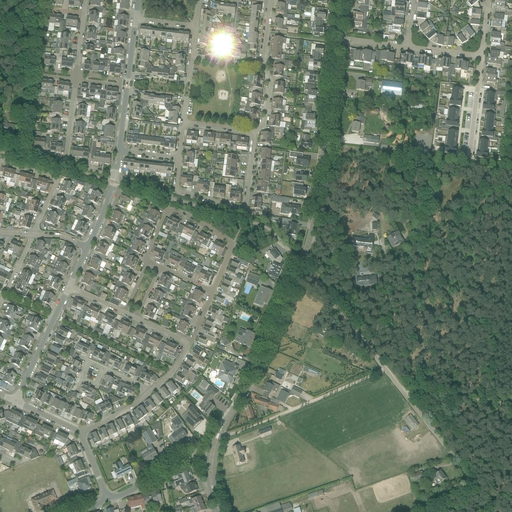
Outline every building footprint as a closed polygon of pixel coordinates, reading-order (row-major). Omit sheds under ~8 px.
[(79,3),(82,4),(82,0),(74,0),(73,8),(79,8),(79,3)] [(369,10),(369,0),(358,0),(358,3),(361,4),(360,9),(369,10)] [(399,2),(399,0),(393,0),(393,1),(396,2),(395,8),(405,9),(405,8),(404,8),(404,2),(399,2)] [(430,6),(427,5),(426,4),(426,2),(421,0),(420,0),(420,2),(419,4),(418,4),(418,5),(417,11),(426,12),(427,10),(430,10),(430,6)] [(99,8),(100,2),(91,1),(90,7),(95,7),(95,10),(102,11),(103,8),(99,8)] [(505,7),(505,4),(495,2),(495,3),(496,3),(495,9),(500,9),(500,12),(509,13),(511,13),(511,10),(508,10),(508,9),(508,8),(507,8),(507,7),(506,7),(505,7)] [(218,13),(220,4),(219,4),(219,3),(214,3),(213,9),(212,11),(213,13),(218,13)] [(223,17),(225,5),(220,4),(218,13),(218,14),(216,16),(223,17)] [(123,14),(123,11),(128,11),(129,6),(120,5),(119,10),(116,10),(115,13),(123,14)] [(471,18),(480,19),(481,11),(480,11),(480,9),(480,6),(474,8),(474,10),(472,10),(471,18)] [(326,21),(326,14),(323,13),(323,9),(315,8),(314,17),(315,17),(314,22),(322,23),(322,20),(326,21)] [(404,15),(405,9),(395,8),(392,8),(391,17),(399,18),(399,15),(404,15)] [(368,13),(369,10),(360,9),(360,14),(357,14),(356,18),(354,18),(354,20),(367,22),(368,17),(366,17),(367,13),(368,13)] [(98,19),(99,14),(102,14),(102,11),(95,10),(94,13),(89,12),(89,18),(98,19)] [(417,11),(416,19),(417,19),(417,21),(418,24),(425,22),(426,18),(426,12),(417,11)] [(504,16),(506,16),(509,16),(509,13),(500,12),(500,15),(495,15),(494,20),(493,20),(493,21),(503,22),(504,16)] [(127,23),(128,17),(123,16),(123,14),(115,13),(115,16),(116,16),(115,21),(118,21),(127,23)] [(54,25),(55,15),(50,15),(49,20),(46,20),(45,27),(48,27),(49,24),(54,25)] [(61,16),(55,15),(54,25),(59,25),(59,29),(62,29),(62,31),(63,22),(60,21),(61,16)] [(388,16),(388,20),(394,20),(393,26),(403,28),(403,21),(398,21),(399,18),(393,17),(391,17),(388,16)] [(71,29),(72,18),(66,17),(66,22),(63,22),(62,31),(65,31),(65,28),(71,29)] [(77,23),(77,18),(72,18),(71,29),(76,29),(76,31),(79,31),(80,24),(77,23)] [(98,19),(89,18),(88,23),(93,24),(93,27),(100,28),(101,25),(100,25),(101,19),(98,19)] [(479,27),(480,19),(471,18),(470,26),(472,26),(472,28),(477,31),(478,28),(478,27),(479,27)] [(366,30),(367,22),(354,20),(354,22),(356,23),(355,27),(358,27),(358,33),(368,34),(369,30),(366,30)] [(126,28),(127,23),(118,21),(117,27),(116,27),(114,26),(113,29),(121,30),(121,27),(124,28),(126,28)] [(501,28),(502,22),(503,22),(493,21),(492,27),(497,28),(497,31),(506,32),(506,29),(501,28)] [(321,27),(322,23),(314,22),(313,28),(316,29),(315,33),(313,33),(312,36),(319,37),(319,33),(324,34),(325,27),(321,27)] [(424,35),(431,29),(426,22),(425,22),(418,24),(419,26),(420,28),(419,29),(424,35)] [(285,31),(286,26),(275,25),(274,30),(280,30),(280,33),(287,34),(287,31),(285,31)] [(389,40),(395,41),(396,33),(401,34),(401,28),(403,28),(393,27),(389,26),(388,32),(389,32),(389,40)] [(96,36),(97,30),(100,31),(100,28),(93,27),(92,30),(87,29),(87,35),(96,36)] [(475,33),(477,31),(472,28),(470,27),(463,33),(468,40),(475,35),(474,34),(475,33)] [(121,33),(121,30),(113,29),(113,32),(115,33),(116,33),(116,38),(125,39),(125,34),(123,34),(121,33)] [(434,33),(431,29),(424,35),(429,41),(430,40),(431,42),(433,43),(436,38),(435,36),(436,35),(434,33)] [(503,41),(504,34),(506,35),(506,32),(497,31),(496,33),(491,33),(491,39),(501,40),(503,41)] [(468,40),(463,33),(457,38),(458,39),(456,40),(457,46),(460,45),(462,44),(462,45),(468,40)] [(95,41),(96,36),(87,35),(86,40),(91,41),(91,44),(98,45),(98,44),(99,42),(95,41)] [(433,43),(436,44),(437,45),(437,46),(439,46),(445,47),(446,37),(443,37),(439,37),(438,37),(438,38),(436,38),(433,43)] [(457,46),(456,40),(454,40),(454,38),(450,38),(446,37),(445,47),(453,47),(453,46),(455,47),(457,46)] [(201,38),(200,39),(199,44),(206,45),(207,46),(209,45),(210,40),(210,39),(201,38)] [(491,39),(490,40),(492,40),(491,46),(496,46),(496,49),(505,50),(505,47),(504,47),(504,46),(504,45),(503,44),(502,44),(501,43),(501,40),(491,39)] [(100,45),(98,44),(98,45),(91,44),(90,46),(85,46),(85,52),(94,53),(94,50),(100,50),(100,48),(100,45)] [(240,58),(241,49),(242,49),(242,48),(244,46),(236,45),(235,57),(240,58)] [(312,51),(312,56),(312,57),(319,58),(320,54),(323,55),(324,48),(316,47),(315,51),(312,51)] [(246,53),(248,51),(247,50),(241,49),(240,58),(241,58),(241,59),(246,59),(246,53)] [(503,60),(503,54),(503,53),(504,53),(505,50),(496,49),(495,52),(490,51),(490,57),(488,57),(488,58),(497,59),(501,59),(503,60)] [(66,69),(67,59),(61,59),(62,51),(59,50),(59,55),(58,62),(61,63),(60,68),(66,69)] [(360,69),(362,51),(352,50),(351,51),(350,51),(348,68),(360,69)] [(375,61),(375,56),(376,53),(362,51),(360,69),(362,70),(363,63),(370,64),(371,61),(375,61)] [(387,64),(388,53),(382,52),(381,57),(375,56),(375,61),(374,65),(387,66),(387,64)] [(49,67),(50,57),(45,57),(45,53),(41,53),(41,55),(40,60),(44,61),(43,66),(49,67)] [(396,66),(397,60),(394,60),(394,54),(389,54),(389,53),(388,53),(387,64),(387,66),(393,67),(396,67),(396,66)] [(55,62),(58,62),(59,55),(54,54),(53,58),(50,57),(49,67),(54,67),(55,62)] [(271,54),(270,56),(272,56),(271,59),(276,60),(275,63),(279,63),(288,64),(288,61),(280,60),(281,55),(271,54)] [(97,73),(98,63),(96,63),(96,59),(94,59),(94,56),(91,55),(90,62),(89,66),(92,67),(92,72),(97,73)] [(406,64),(407,55),(406,55),(406,56),(400,55),(399,60),(397,60),(396,66),(399,67),(399,64),(406,65),(406,64)] [(407,55),(406,64),(408,64),(412,65),(411,67),(414,67),(415,61),(412,61),(413,55),(407,55)] [(322,68),(322,61),(319,61),(319,58),(312,57),(310,56),(309,63),(314,63),(313,67),(322,68)] [(424,66),(425,57),(419,56),(418,61),(415,61),(414,67),(415,67),(414,68),(418,69),(418,65),(424,66)] [(75,64),(76,57),(73,57),(72,60),(67,59),(66,69),(71,69),(72,64),(75,64)] [(426,57),(425,57),(424,66),(423,71),(430,72),(430,70),(433,71),(434,64),(431,64),(431,59),(426,58),(426,57)] [(82,58),(81,65),(84,65),(83,71),(89,72),(89,66),(90,62),(86,62),(87,59),(85,58),(82,58)] [(488,58),(488,64),(493,65),(492,68),(499,68),(500,68),(501,59),(497,59),(488,58)] [(442,69),(444,59),(443,59),(443,60),(437,60),(436,65),(434,64),(433,71),(436,71),(436,69),(442,69)] [(450,60),(444,59),(442,69),(443,69),(443,68),(449,69),(448,75),(451,75),(451,72),(452,65),(449,65),(450,60)] [(106,68),(107,61),(104,61),(99,61),(98,63),(97,73),(103,73),(103,68),(106,68)] [(114,75),(115,65),(110,65),(110,61),(107,61),(106,68),(109,68),(108,74),(114,75)] [(461,70),(462,61),(456,61),(455,66),(452,65),(451,72),(451,75),(454,76),(455,70),(461,70)] [(463,61),(462,61),(461,70),(460,77),(466,77),(467,75),(473,75),(473,69),(468,68),(468,63),(463,63),(463,61)] [(123,71),(124,63),(120,63),(119,64),(118,66),(115,65),(114,75),(119,75),(120,71),(123,71)] [(274,65),(273,71),(283,72),(283,69),(284,67),(286,67),(287,67),(288,64),(279,63),(279,66),(274,65)] [(498,71),(499,68),(492,68),(492,70),(487,70),(486,76),(496,77),(495,77),(496,71),(498,71)] [(319,75),(314,75),(312,74),(313,72),(314,72),(314,71),(306,70),(306,77),(309,77),(309,80),(308,80),(308,84),(315,85),(315,81),(318,82),(319,75)] [(282,77),(283,72),(273,71),(273,76),(281,77),(281,80),(287,81),(287,78),(282,77)] [(263,84),(264,78),(259,78),(259,75),(248,73),(248,77),(250,77),(250,82),(254,83),(263,84)] [(496,80),(496,77),(486,76),(486,77),(487,77),(487,83),(492,83),(491,89),(497,90),(498,81),(496,80)] [(371,88),(372,80),(369,80),(364,79),(364,82),(358,82),(357,90),(368,92),(368,88),(371,88)] [(46,90),(47,81),(42,80),(41,85),(37,85),(36,92),(40,93),(40,89),(46,90)] [(286,84),(287,81),(281,80),(280,83),(275,82),(274,88),(284,89),(285,84),(286,84)] [(54,95),(55,87),(52,87),(53,82),(47,81),(46,90),(45,94),(54,95)] [(401,96),(403,84),(383,81),(381,93),(401,96)] [(63,92),(64,83),(58,82),(58,88),(55,87),(54,95),(57,95),(57,92),(63,92)] [(70,101),(72,90),(69,89),(69,84),(64,83),(63,92),(62,95),(68,95),(67,101),(70,101)] [(263,89),(263,84),(254,83),(253,85),(252,85),(251,91),(257,91),(258,89),(263,89)] [(82,95),(86,95),(86,91),(87,86),(81,85),(81,91),(78,90),(77,96),(81,96),(82,96),(82,95)] [(320,92),(315,92),(315,86),(310,85),(306,85),(305,91),(307,91),(310,91),(310,97),(319,99),(320,92)] [(94,96),(95,87),(90,86),(89,91),(86,91),(86,95),(85,99),(88,99),(88,98),(90,98),(94,98),(94,96)] [(412,86),(410,97),(421,98),(422,87),(412,86)] [(450,86),(450,89),(452,90),(452,95),(461,96),(461,90),(456,90),(457,86),(450,86)] [(102,101),(103,93),(100,93),(101,88),(95,87),(94,96),(99,97),(99,100),(102,101)] [(110,102),(112,89),(107,88),(106,93),(103,93),(102,101),(102,105),(105,106),(105,101),(110,102)] [(286,98),(287,90),(284,89),(274,88),(274,93),(279,94),(278,97),(285,98),(286,98)] [(119,101),(120,95),(117,95),(118,90),(112,89),(110,102),(114,101),(119,101)] [(257,94),(257,91),(251,91),(251,94),(252,94),(252,99),(261,100),(262,95),(257,94)] [(486,94),(485,99),(496,101),(497,93),(492,92),(491,94),(486,94)] [(148,105),(150,95),(149,95),(144,94),(143,101),(142,102),(143,104),(148,105)] [(284,101),(285,98),(278,97),(278,100),(273,99),(272,105),(282,106),(283,101),(284,101)] [(306,101),(305,103),(306,103),(305,106),(307,106),(312,107),(312,104),(317,105),(318,99),(319,99),(310,97),(306,97),(306,101)] [(9,112),(11,99),(5,98),(3,111),(9,112)] [(63,105),(62,105),(62,103),(57,103),(58,100),(50,99),(50,102),(49,102),(48,107),(53,108),(62,109),(62,108),(63,105)] [(248,99),(247,107),(255,108),(255,105),(261,106),(261,100),(252,99),(248,99)] [(448,105),(448,109),(454,110),(454,106),(460,107),(461,101),(450,100),(450,105),(448,105)] [(90,107),(91,104),(84,103),(83,106),(78,105),(78,107),(77,107),(77,109),(77,110),(77,111),(86,112),(87,107),(90,107)] [(483,104),(483,110),(489,111),(488,114),(494,115),(495,111),(494,111),(494,106),(483,104)] [(286,106),(282,106),(272,105),(272,110),(277,111),(276,114),(281,114),(285,115),(286,106)] [(116,112),(116,111),(116,110),(110,109),(111,107),(104,106),(103,109),(107,109),(106,115),(115,116),(115,115),(116,114),(116,112)] [(260,111),(255,111),(255,108),(247,107),(246,112),(250,113),(250,116),(259,117),(260,111)] [(62,111),(62,110),(62,109),(53,108),(52,114),(48,113),(48,116),(55,117),(56,114),(61,115),(61,114),(62,113),(62,111)] [(89,121),(89,118),(86,118),(86,112),(77,111),(77,112),(76,113),(76,115),(76,116),(76,117),(82,118),(81,121),(89,121)] [(311,112),(305,112),(304,114),(307,115),(306,121),(316,122),(315,121),(316,116),(311,115),(311,112)] [(280,123),(281,114),(276,114),(276,116),(271,116),(270,121),(280,123)] [(116,118),(115,117),(115,116),(106,115),(105,120),(102,120),(101,123),(109,124),(109,121),(114,122),(115,120),(116,118)] [(61,123),(60,122),(60,121),(55,120),(55,117),(48,116),(48,119),(49,119),(48,122),(51,122),(50,125),(60,127),(60,125),(61,123)] [(259,123),(259,117),(250,116),(249,121),(247,121),(247,124),(253,125),(253,122),(259,123)] [(352,132),(357,132),(359,133),(360,124),(363,125),(364,119),(356,118),(355,124),(353,123),(352,132)] [(15,126),(9,125),(6,125),(7,122),(1,121),(0,127),(0,132),(13,135),(15,126)] [(88,130),(88,124),(89,121),(81,121),(81,123),(76,123),(75,124),(75,127),(75,129),(84,130),(84,129),(88,130)] [(284,128),(282,128),(283,123),(270,121),(269,127),(275,127),(274,130),(280,131),(280,134),(283,134),(284,128)] [(315,129),(316,122),(306,121),(302,121),(301,126),(300,126),(300,131),(303,131),(303,133),(309,133),(310,131),(310,128),(312,128),(315,129)] [(442,126),(441,129),(451,131),(451,127),(457,128),(458,122),(445,121),(445,126),(442,126)] [(114,129),(114,127),(108,127),(109,124),(101,123),(101,126),(105,126),(104,132),(113,133),(113,132),(114,132),(114,129)] [(60,128),(59,128),(60,127),(50,125),(50,131),(46,131),(46,134),(48,134),(53,135),(53,132),(59,132),(59,131),(60,131),(60,128)] [(482,131),(482,137),(488,137),(487,141),(497,142),(497,138),(495,138),(496,133),(482,131)] [(113,135),(113,134),(113,133),(104,132),(103,138),(102,138),(100,137),(99,140),(101,141),(107,141),(107,139),(112,139),(112,138),(113,137),(113,135)] [(198,133),(193,132),(192,142),(197,142),(197,144),(200,144),(201,138),(198,138),(198,133)] [(208,143),(210,133),(204,132),(203,138),(201,138),(200,144),(203,144),(203,142),(208,143)] [(217,145),(217,139),(215,139),(215,134),(210,133),(208,143),(214,143),(213,147),(216,147),(217,145)] [(225,145),(226,135),(221,134),(220,140),(217,139),(217,145),(220,145),(220,144),(225,145)] [(39,149),(40,139),(33,138),(33,135),(30,135),(29,142),(34,142),(33,148),(39,149)] [(232,136),(226,135),(225,145),(230,145),(230,148),(233,148),(234,142),(231,142),(232,136)] [(309,136),(303,136),(303,140),(302,140),(301,148),(311,149),(312,141),(309,141),(309,136)] [(48,144),(48,139),(49,137),(46,137),(45,140),(40,139),(39,149),(44,149),(45,144),(48,144)] [(242,148),(243,138),(237,137),(237,143),(234,142),(233,148),(236,149),(236,147),(242,148)] [(269,144),(270,139),(260,138),(259,144),(265,144),(264,147),(270,148),(271,145),(269,144)] [(52,140),(48,139),(48,144),(47,147),(50,147),(49,152),(55,153),(56,144),(56,142),(52,142),(52,140)] [(91,155),(92,150),(92,143),(93,142),(93,140),(91,139),(90,139),(89,143),(89,150),(83,149),(82,159),(87,159),(88,154),(91,155)] [(61,149),(64,149),(65,142),(62,141),(62,144),(62,145),(56,144),(55,153),(61,154),(61,149)] [(98,164),(99,155),(100,150),(95,149),(95,147),(94,147),(92,147),(92,150),(91,155),(94,155),(93,163),(98,164)] [(197,151),(191,150),(190,153),(185,153),(184,158),(194,159),(195,154),(196,154),(197,151)] [(297,165),(308,166),(309,158),(302,157),(303,154),(290,152),(289,157),(297,159),(297,165)] [(194,162),(194,159),(184,158),(184,164),(189,164),(188,167),(194,168),(195,165),(196,165),(196,163),(195,162),(194,162)] [(7,179),(10,170),(9,170),(5,168),(5,169),(4,168),(3,173),(0,171),(0,180),(3,181),(4,178),(7,179)] [(295,169),(295,174),(297,174),(296,181),(307,182),(307,175),(304,174),(305,170),(295,169)] [(15,172),(14,171),(14,170),(11,170),(10,170),(7,179),(10,179),(9,183),(15,184),(17,177),(14,176),(15,172)] [(24,183),(27,175),(26,175),(22,173),(21,173),(20,177),(17,177),(15,184),(20,186),(21,183),(24,183)] [(192,182),(195,183),(196,176),(196,173),(193,173),(193,174),(191,174),(190,177),(187,177),(186,187),(192,187),(192,182)] [(32,176),(31,176),(31,175),(28,175),(27,175),(24,183),(27,184),(26,188),(32,189),(34,181),(31,181),(32,176)] [(202,193),(203,183),(198,182),(199,177),(196,176),(195,183),(198,183),(197,192),(202,193)] [(41,188),(43,180),(43,179),(39,177),(39,178),(38,178),(37,182),(34,181),(32,189),(35,190),(36,187),(41,188)] [(49,181),(48,181),(48,180),(44,180),(43,180),(41,188),(40,192),(49,194),(52,187),(53,185),(51,185),(50,186),(47,185),(49,181)] [(64,181),(61,186),(72,191),(74,192),(77,184),(79,185),(80,182),(73,180),(70,184),(64,181)] [(211,189),(212,183),(209,182),(209,184),(203,183),(202,193),(208,193),(208,188),(211,189)] [(219,197),(220,188),(214,187),(215,183),(212,183),(211,189),(214,189),(213,197),(219,197)] [(295,189),(294,195),(295,195),(295,197),(299,197),(300,196),(305,197),(305,194),(305,193),(306,189),(303,189),(303,185),(297,184),(297,188),(295,188),(295,189)] [(95,192),(97,189),(98,187),(92,185),(90,190),(92,191),(90,196),(100,200),(102,195),(95,192)] [(225,193),(228,193),(229,185),(226,185),(225,188),(220,188),(219,197),(224,198),(225,193)] [(236,192),(237,188),(231,188),(232,186),(229,185),(228,193),(230,194),(229,201),(235,202),(236,192)] [(61,186),(59,191),(66,194),(64,197),(70,200),(74,192),(72,191),(61,186)] [(432,196),(426,200),(429,204),(435,200),(441,196),(438,192),(432,196)] [(7,203),(10,195),(7,194),(2,193),(1,196),(0,195),(0,201),(6,203),(7,203)] [(132,201),(134,198),(127,195),(126,198),(122,196),(119,201),(129,205),(131,201),(132,201)] [(264,196),(263,196),(258,195),(257,198),(252,198),(252,203),(261,204),(262,199),(263,199),(264,196)] [(69,202),(70,200),(64,197),(63,200),(57,196),(54,201),(64,206),(66,201),(69,202)] [(97,205),(100,200),(90,196),(88,201),(85,199),(84,202),(90,205),(91,202),(97,205)] [(27,201),(26,205),(30,206),(38,209),(38,208),(40,205),(39,204),(40,203),(35,202),(36,199),(28,197),(27,201)] [(64,206),(54,201),(52,206),(58,210),(57,212),(63,215),(64,212),(61,211),(64,206)] [(129,205),(119,201),(117,206),(121,208),(120,211),(125,213),(127,214),(128,211),(127,210),(129,205)] [(88,207),(90,205),(84,202),(82,205),(85,206),(83,211),(93,216),(95,211),(88,207)] [(261,210),(261,204),(252,203),(251,209),(256,209),(256,212),(262,213),(262,210),(261,210)] [(299,215),(300,207),(288,205),(288,204),(282,204),(281,213),(288,215),(289,214),(299,215)] [(38,213),(38,210),(38,209),(30,206),(28,211),(24,210),(24,212),(21,211),(21,213),(23,213),(28,215),(31,216),(32,213),(37,214),(37,213),(38,213)] [(151,206),(149,209),(150,210),(148,214),(158,219),(160,214),(156,212),(157,209),(151,206)] [(90,221),(93,216),(83,211),(81,216),(78,215),(77,217),(82,220),(84,217),(90,221)] [(122,221),(125,213),(120,211),(119,213),(115,211),(112,216),(122,221)] [(62,218),(63,215),(57,212),(56,215),(49,212),(47,217),(56,221),(59,216),(62,218)] [(33,220),(32,220),(32,219),(27,218),(28,215),(23,213),(21,213),(18,221),(20,221),(22,222),(31,224),(33,220)] [(155,224),(158,219),(148,214),(146,219),(145,219),(143,221),(150,224),(151,222),(155,224)] [(122,221),(112,216),(110,221),(114,223),(113,226),(119,229),(121,226),(119,225),(122,221)] [(56,221),(47,217),(45,222),(51,225),(50,228),(56,230),(57,227),(54,226),(56,221)] [(81,223),(82,220),(77,217),(75,220),(78,222),(76,226),(85,231),(88,226),(81,223)] [(170,231),(176,219),(171,217),(169,221),(166,220),(163,226),(166,227),(165,230),(170,232),(170,231)] [(181,221),(176,219),(170,231),(175,233),(176,232),(179,233),(182,227),(179,226),(181,221)] [(286,227),(285,233),(286,234),(288,234),(288,235),(295,236),(297,225),(291,224),(291,221),(283,219),(282,226),(286,227)] [(30,229),(31,225),(31,224),(22,222),(20,221),(18,227),(29,230),(29,229),(30,229)] [(148,227),(150,224),(143,221),(142,224),(140,224),(138,228),(141,230),(150,234),(153,229),(148,227)] [(187,236),(191,226),(186,224),(184,228),(182,227),(179,233),(181,235),(182,233),(187,236)] [(83,236),(85,231),(76,226),(73,231),(71,230),(69,233),(75,236),(76,233),(83,236)] [(118,232),(119,229),(113,226),(112,229),(107,227),(105,232),(114,236),(117,231),(118,232)] [(196,229),(191,226),(187,236),(192,238),(191,239),(194,240),(196,236),(197,234),(194,233),(196,229)] [(150,237),(150,236),(150,235),(150,234),(141,230),(139,235),(134,233),(133,235),(136,237),(142,240),(144,237),(148,239),(148,238),(149,238),(150,238),(150,237)] [(114,236),(105,232),(103,237),(107,239),(106,241),(112,244),(113,241),(112,241),(114,236)] [(202,244),(206,235),(201,232),(199,237),(196,236),(194,240),(193,242),(196,243),(197,242),(202,244)] [(398,243),(403,241),(398,233),(391,237),(391,236),(388,237),(393,247),(399,244),(398,243)] [(211,237),(206,235),(202,244),(206,246),(206,248),(209,249),(211,244),(212,243),(209,241),(211,237)] [(367,253),(371,254),(374,237),(369,236),(368,241),(353,239),(352,247),(353,247),(368,248),(367,253)] [(141,243),(142,240),(136,237),(135,239),(135,240),(136,240),(134,245),(143,250),(146,245),(141,243)] [(49,246),(52,240),(45,239),(43,243),(37,240),(35,245),(44,249),(46,245),(49,246)] [(13,252),(17,243),(12,241),(9,247),(6,246),(4,250),(4,251),(4,252),(7,253),(8,250),(13,252)] [(111,247),(112,244),(106,241),(104,244),(100,242),(98,247),(107,251),(109,247),(111,247)] [(216,253),(221,243),(216,241),(214,245),(211,244),(209,249),(207,252),(207,253),(210,254),(212,251),(216,253)] [(65,242),(63,246),(64,246),(62,251),(64,252),(73,256),(76,252),(69,249),(71,245),(65,242)] [(22,245),(17,243),(13,252),(17,254),(16,257),(19,259),(22,253),(19,252),(22,245)] [(226,246),(221,243),(216,253),(221,255),(220,256),(223,258),(226,251),(224,250),(226,246)] [(44,249),(35,245),(32,250),(39,253),(37,256),(43,258),(44,256),(46,255),(48,252),(47,251),(44,249)] [(141,255),(143,250),(134,245),(132,250),(128,248),(127,251),(135,255),(137,253),(141,255)] [(157,260),(161,250),(156,248),(157,247),(154,245),(151,252),(154,253),(152,257),(157,260)] [(107,251),(98,247),(95,252),(100,254),(98,257),(105,260),(106,257),(105,256),(107,251)] [(268,275),(277,279),(283,265),(280,264),(282,259),(280,256),(275,249),(270,253),(275,260),(274,262),(272,266),(271,266),(269,270),(270,271),(268,275)] [(164,258),(166,259),(169,253),(166,251),(166,253),(161,250),(157,260),(162,262),(164,258)] [(138,260),(134,258),(135,255),(127,251),(125,254),(129,256),(126,261),(136,265),(138,260)] [(71,261),(73,256),(64,252),(62,257),(59,255),(58,258),(63,261),(65,258),(71,261)] [(172,267),(177,258),(172,255),(172,254),(169,253),(166,259),(169,260),(167,265),(172,267)] [(182,266),(185,260),(182,259),(183,257),(178,254),(177,258),(172,267),(177,269),(179,265),(182,266)] [(30,255),(28,260),(37,264),(37,265),(40,266),(43,258),(37,256),(36,258),(30,255)] [(107,261),(105,260),(98,257),(97,259),(93,257),(91,262),(100,267),(102,262),(106,264),(107,261)] [(62,264),(63,261),(58,258),(54,266),(57,267),(66,271),(69,267),(62,264)] [(247,267),(249,263),(242,260),(237,258),(236,261),(234,260),(231,266),(240,270),(242,265),(247,267)] [(187,274),(192,265),(193,262),(193,261),(189,259),(188,261),(185,260),(182,266),(184,267),(182,272),(187,274)] [(37,264),(28,260),(25,265),(32,268),(30,271),(36,273),(38,270),(35,269),(37,265),(37,264)] [(134,270),(136,265),(126,261),(124,265),(123,265),(122,268),(123,268),(128,271),(129,268),(134,270)] [(100,267),(91,262),(88,267),(93,269),(91,272),(98,275),(99,272),(98,272),(100,267)] [(195,272),(197,273),(200,267),(197,266),(197,267),(192,265),(187,274),(192,277),(195,272)] [(229,271),(228,272),(231,273),(230,276),(241,281),(243,278),(243,277),(238,274),(240,270),(231,266),(229,271)] [(66,271),(57,267),(55,272),(52,270),(51,273),(56,276),(58,273),(64,276),(66,271)] [(203,281),(207,272),(203,270),(203,269),(200,267),(197,273),(200,275),(198,279),(203,281)] [(123,268),(121,271),(126,273),(123,278),(133,282),(135,277),(131,275),(132,272),(128,271),(123,268)] [(35,276),(36,273),(30,271),(29,273),(23,270),(21,275),(30,279),(32,275),(35,276)] [(12,274),(9,273),(4,271),(0,279),(0,283),(3,285),(6,279),(9,280),(12,274)] [(96,278),(98,275),(91,272),(90,275),(86,273),(83,278),(93,282),(95,277),(96,278)] [(213,281),(216,274),(213,273),(212,274),(207,272),(203,281),(208,284),(210,279),(213,281)] [(55,279),(56,276),(51,273),(49,276),(52,277),(50,282),(59,286),(62,282),(55,279)] [(260,279),(255,277),(249,274),(246,282),(257,286),(260,279)] [(30,279),(21,275),(18,280),(27,284),(30,279)] [(168,278),(162,275),(160,280),(169,284),(173,277),(170,275),(168,278)] [(225,279),(223,284),(232,287),(234,283),(239,285),(240,283),(241,281),(230,276),(229,278),(226,277),(225,279)] [(375,276),(356,278),(357,287),(376,285),(375,276)] [(93,282),(83,278),(81,283),(90,287),(93,282)] [(130,287),(133,282),(123,278),(121,283),(118,281),(116,284),(119,285),(125,288),(126,285),(130,287)] [(27,284),(18,280),(16,284),(25,289),(25,288),(27,284)] [(172,285),(169,284),(160,280),(158,285),(162,287),(161,289),(167,292),(170,294),(171,291),(169,290),(172,285)] [(57,291),(59,286),(50,282),(48,287),(45,285),(44,288),(49,291),(51,288),(57,291)] [(25,289),(16,284),(14,289),(20,292),(19,295),(25,298),(28,290),(25,288),(25,289)] [(124,291),(125,288),(119,285),(116,284),(113,292),(116,293),(126,298),(128,293),(124,291)] [(221,288),(220,290),(223,291),(222,294),(233,299),(235,294),(232,293),(230,292),(231,289),(232,287),(223,284),(221,288)] [(48,293),(49,291),(44,288),(42,291),(45,292),(43,297),(52,301),(55,296),(48,293)] [(258,295),(254,304),(262,307),(264,303),(267,304),(272,292),(265,288),(261,297),(258,295)] [(166,295),(167,292),(161,289),(159,292),(155,290),(153,295),(162,300),(164,295),(166,295)] [(195,290),(192,294),(192,295),(202,299),(204,294),(195,290)] [(112,297),(109,303),(117,307),(120,301),(123,303),(126,298),(116,293),(114,298),(112,297)] [(202,299),(192,295),(190,294),(186,302),(187,302),(194,305),(195,302),(199,304),(202,299)] [(232,303),(233,299),(222,294),(221,296),(218,295),(216,301),(220,303),(224,305),(226,300),(232,303)] [(162,305),(164,301),(162,300),(153,295),(150,300),(155,302),(153,305),(160,308),(161,305),(162,305)] [(50,306),(52,301),(43,297),(41,302),(38,300),(37,303),(42,306),(44,303),(50,306)] [(76,310),(80,300),(75,298),(74,302),(70,300),(66,308),(69,310),(70,310),(71,308),(76,310)] [(81,319),(86,308),(83,307),(85,303),(80,300),(76,310),(81,312),(80,313),(78,317),(81,319)] [(192,308),(194,305),(187,302),(186,302),(183,300),(182,302),(183,304),(187,306),(185,310),(194,315),(197,310),(192,308)] [(8,305),(5,311),(15,315),(17,310),(20,311),(21,309),(15,306),(14,308),(8,305)] [(91,317),(96,308),(91,305),(89,310),(86,308),(81,319),(84,320),(86,316),(87,315),(91,317)] [(160,308),(153,305),(152,308),(148,306),(146,311),(155,315),(156,316),(160,308)] [(213,314),(212,317),(223,322),(227,324),(229,319),(225,318),(220,315),(222,311),(218,309),(213,307),(211,312),(210,313),(213,314)] [(101,310),(96,308),(91,317),(96,319),(96,321),(99,322),(101,316),(99,314),(101,310)] [(192,320),(194,315),(185,310),(183,315),(181,314),(180,317),(186,320),(188,318),(192,320)] [(15,315),(5,311),(3,315),(9,318),(8,321),(14,324),(15,321),(13,320),(15,315)] [(153,320),(155,315),(146,311),(143,316),(149,318),(153,320)] [(40,316),(34,313),(29,322),(39,327),(42,322),(38,320),(39,316),(40,316)] [(107,324),(111,315),(106,313),(104,317),(101,316),(99,322),(101,323),(102,322),(107,324)] [(116,317),(111,315),(107,324),(112,327),(111,328),(114,329),(117,323),(114,322),(116,317)] [(185,323),(186,320),(180,317),(179,320),(180,321),(178,326),(187,330),(190,325),(185,323)] [(221,326),(223,322),(212,317),(211,319),(208,318),(205,325),(214,328),(216,324),(221,326)] [(13,326),(14,324),(8,321),(7,323),(1,320),(0,322),(0,326),(8,330),(10,325),(13,326)] [(122,332),(127,322),(122,320),(120,324),(117,323),(114,329),(117,331),(117,329),(122,332)] [(37,332),(39,327),(29,322),(25,331),(31,334),(33,330),(37,332)] [(132,325),(127,322),(122,332),(127,334),(126,335),(129,336),(132,330),(130,329),(132,325)] [(214,328),(205,325),(203,331),(205,332),(204,335),(216,340),(217,335),(212,333),(214,328)] [(8,330),(0,326),(0,332),(2,333),(1,336),(7,339),(8,336),(6,335),(8,330)] [(185,335),(187,330),(178,326),(175,331),(185,335)] [(138,339),(142,329),(137,327),(135,331),(132,330),(129,336),(132,338),(133,337),(138,339)] [(69,333),(70,333),(71,330),(66,328),(64,330),(60,328),(59,331),(60,331),(59,334),(62,336),(66,338),(69,333)] [(148,337),(145,336),(147,332),(142,329),(138,339),(142,341),(141,345),(144,346),(145,344),(148,337)] [(254,334),(250,332),(246,331),(246,332),(240,329),(238,335),(242,337),(240,343),(244,345),(249,347),(254,334)] [(29,338),(31,334),(25,331),(21,340),(31,345),(33,340),(29,338)] [(148,337),(145,344),(148,345),(148,344),(153,346),(157,337),(152,334),(150,339),(148,337)] [(214,344),(216,340),(204,335),(203,337),(200,336),(198,342),(202,344),(206,346),(208,341),(214,344)] [(63,346),(65,341),(66,341),(67,338),(66,338),(62,336),(61,338),(56,336),(55,339),(56,340),(55,342),(58,344),(63,346)] [(221,339),(225,347),(230,344),(226,336),(221,339)] [(160,351),(163,345),(160,343),(162,339),(157,337),(153,346),(158,348),(157,350),(160,351)] [(28,350),(31,345),(21,340),(18,339),(16,344),(19,345),(17,349),(22,352),(24,348),(28,350)] [(77,351),(81,353),(86,343),(80,341),(78,347),(77,346),(75,350),(77,351)] [(168,353),(173,344),(168,341),(166,346),(163,345),(160,351),(159,353),(162,355),(163,353),(168,355),(168,353)] [(86,343),(81,353),(85,355),(85,354),(86,355),(89,350),(91,352),(94,346),(94,345),(92,344),(91,346),(86,343)] [(59,354),(61,349),(62,349),(64,346),(63,346),(58,344),(57,346),(52,344),(51,347),(52,348),(51,350),(52,351),(54,352),(60,355),(60,354),(59,354)] [(178,346),(173,344),(168,353),(173,356),(172,357),(175,358),(178,352),(176,351),(178,346)] [(97,360),(101,352),(102,350),(94,346),(91,352),(94,353),(92,357),(93,357),(93,358),(97,360)] [(193,352),(193,353),(195,355),(193,357),(204,364),(207,366),(209,362),(206,360),(201,357),(204,352),(201,350),(198,348),(196,347),(193,352)] [(21,356),(22,352),(17,349),(13,358),(22,363),(25,357),(21,356)] [(104,358),(107,359),(110,354),(102,350),(101,352),(97,360),(101,362),(101,361),(103,361),(104,358)] [(59,357),(60,355),(54,352),(52,351),(51,354),(48,352),(47,355),(49,356),(47,358),(55,362),(58,363),(59,360),(57,359),(57,357),(59,357)] [(112,368),(116,360),(113,359),(114,357),(112,356),(112,355),(110,354),(107,359),(106,360),(109,362),(108,365),(109,365),(108,366),(112,368)] [(116,360),(112,368),(116,370),(117,369),(118,370),(119,367),(122,368),(125,361),(123,359),(122,361),(120,359),(120,358),(118,357),(116,360)] [(202,367),(204,364),(193,357),(192,359),(190,358),(186,363),(194,369),(196,364),(201,368),(202,367)] [(20,368),(22,363),(13,358),(9,365),(8,364),(7,367),(8,367),(14,370),(16,366),(20,368)] [(55,362),(47,358),(46,361),(45,360),(43,363),(46,364),(44,367),(51,370),(52,371),(54,368),(53,367),(54,365),(57,366),(58,363),(55,362)] [(72,360),(71,362),(73,363),(72,366),(80,370),(82,366),(81,365),(81,364),(72,360)] [(128,376),(132,368),(129,367),(130,364),(128,363),(128,362),(125,361),(122,368),(125,369),(123,372),(125,373),(124,374),(128,376)] [(234,365),(229,363),(225,361),(223,364),(219,373),(217,378),(221,380),(231,385),(233,379),(234,376),(235,376),(237,371),(232,368),(234,365)] [(196,376),(191,373),(194,369),(186,363),(182,369),(184,371),(183,373),(193,380),(196,376)] [(78,373),(80,370),(72,366),(70,365),(68,368),(67,368),(64,372),(66,373),(72,376),(72,375),(73,373),(76,374),(77,373),(78,373)] [(16,375),(12,373),(14,370),(8,367),(7,367),(6,366),(6,367),(8,368),(4,376),(14,381),(16,375)] [(51,370),(44,367),(44,366),(42,369),(41,368),(40,371),(44,373),(43,376),(49,379),(55,382),(57,379),(49,375),(51,370)] [(318,372),(309,368),(305,366),(304,369),(308,370),(308,373),(316,376),(317,374),(319,375),(320,373),(318,372)] [(138,375),(141,369),(135,367),(134,369),(132,368),(128,376),(132,377),(133,377),(134,377),(135,374),(138,376),(138,375)] [(144,382),(148,374),(145,373),(146,371),(141,369),(138,375),(141,376),(140,379),(141,379),(140,380),(144,382)] [(281,381),(283,376),(276,372),(274,377),(281,381)] [(74,381),(75,380),(72,379),(73,376),(72,375),(72,376),(66,373),(65,375),(66,376),(64,378),(67,379),(65,382),(73,386),(75,382),(74,381)] [(159,380),(159,379),(154,375),(151,373),(150,376),(148,374),(144,382),(148,384),(149,383),(150,384),(151,381),(155,383),(159,380)] [(178,375),(175,380),(179,382),(180,382),(183,385),(186,387),(188,382),(191,384),(193,380),(183,373),(181,375),(179,374),(178,375)] [(49,379),(43,376),(40,374),(38,377),(37,376),(36,379),(40,381),(39,384),(44,386),(45,387),(46,384),(45,383),(46,380),(48,381),(49,379)] [(11,386),(14,381),(4,376),(2,381),(0,385),(0,387),(5,390),(6,388),(7,384),(11,386)] [(105,376),(103,380),(113,385),(111,384),(112,381),(114,382),(115,380),(106,376),(106,377),(105,376)] [(71,390),(73,386),(65,382),(62,380),(61,383),(62,384),(61,386),(67,389),(66,390),(69,392),(71,389),(71,390)] [(113,385),(103,380),(101,384),(102,385),(101,386),(104,387),(103,390),(109,393),(113,385)] [(207,391),(209,393),(203,400),(206,404),(201,410),(207,415),(214,407),(209,403),(214,398),(218,393),(204,380),(199,385),(206,391),(207,391)] [(171,382),(169,384),(168,383),(166,385),(167,385),(166,386),(170,390),(173,394),(176,391),(177,393),(182,389),(180,387),(176,383),(177,384),(175,386),(171,382)] [(270,385),(267,384),(263,391),(270,394),(272,391),(276,393),(280,387),(271,382),(270,385)] [(85,395),(89,387),(85,385),(85,386),(83,385),(79,394),(82,395),(83,393),(85,395)] [(128,394),(131,386),(127,385),(126,385),(124,388),(122,387),(119,393),(124,395),(125,393),(128,394)] [(135,388),(131,386),(128,394),(130,395),(129,398),(132,399),(136,390),(135,389),(135,388)] [(96,395),(92,393),(94,390),(93,389),(89,387),(85,395),(88,396),(87,398),(94,401),(96,395)] [(293,396),(294,395),(299,398),(302,392),(293,387),(290,393),(289,393),(288,394),(281,391),(276,400),(284,404),(287,397),(288,398),(289,397),(292,396),(293,396)] [(37,389),(33,397),(36,398),(35,401),(37,402),(38,401),(41,402),(41,401),(44,394),(47,389),(44,388),(42,393),(39,392),(39,390),(37,389)] [(164,388),(162,390),(161,389),(159,391),(160,391),(159,392),(162,396),(167,402),(167,401),(167,402),(172,398),(174,396),(173,394),(170,390),(167,392),(164,388)] [(50,402),(52,398),(44,394),(41,401),(44,402),(43,405),(45,406),(46,404),(49,406),(50,402)] [(157,394),(154,396),(154,395),(152,397),(152,398),(155,402),(160,407),(159,407),(162,404),(163,405),(167,402),(162,396),(160,398),(157,394)] [(52,398),(50,402),(53,404),(51,408),(53,410),(54,408),(57,409),(60,402),(62,398),(54,395),(52,398)] [(111,405),(114,404),(110,398),(105,401),(106,403),(104,404),(108,412),(112,410),(111,409),(112,408),(111,405)] [(269,402),(256,398),(254,403),(267,407),(269,402)] [(149,400),(147,402),(147,401),(145,403),(144,404),(148,408),(151,412),(154,409),(156,411),(160,407),(155,402),(153,404),(149,400)] [(68,405),(69,404),(66,403),(65,404),(60,402),(57,409),(59,411),(59,412),(61,413),(63,409),(66,410),(68,405)] [(108,412),(104,404),(103,402),(93,407),(94,408),(96,413),(101,410),(102,414),(104,413),(104,414),(108,412)] [(73,416),(77,408),(74,407),(73,408),(68,405),(66,410),(64,413),(67,414),(67,416),(69,417),(70,415),(73,416)] [(254,418),(250,405),(244,407),(249,420),(254,418)] [(81,419),(85,412),(82,411),(82,412),(79,410),(81,407),(78,406),(77,408),(73,416),(73,417),(75,418),(75,420),(77,421),(79,418),(81,419)] [(142,406),(139,408),(139,407),(137,409),(137,410),(143,418),(146,416),(147,417),(152,413),(151,412),(148,408),(145,411),(142,406)] [(187,423),(189,425),(193,429),(200,422),(198,419),(200,416),(192,407),(186,414),(188,417),(185,420),(187,423)] [(143,418),(137,410),(136,410),(134,412),(132,414),(135,418),(132,421),(131,421),(133,425),(134,427),(139,424),(141,422),(140,421),(143,418)] [(11,424),(17,412),(14,411),(14,412),(11,411),(11,412),(6,411),(5,419),(5,421),(11,424)] [(20,413),(17,412),(11,424),(19,427),(23,418),(21,417),(21,415),(19,414),(20,413)] [(93,414),(91,413),(90,414),(85,412),(81,419),(81,420),(84,421),(83,422),(86,424),(88,419),(91,420),(93,414)] [(410,415),(407,418),(404,420),(412,431),(419,425),(410,415)] [(130,427),(133,425),(131,421),(132,421),(129,416),(128,416),(125,417),(126,417),(123,419),(126,423),(123,425),(125,429),(126,431),(131,429),(131,428),(130,427)] [(176,433),(168,439),(169,440),(169,441),(169,440),(172,444),(175,441),(176,442),(182,438),(182,439),(187,435),(180,426),(184,424),(178,417),(171,422),(176,429),(174,431),(176,433)] [(28,428),(32,419),(30,418),(29,419),(27,418),(26,420),(23,418),(19,427),(22,429),(22,428),(27,430),(28,428)] [(35,420),(32,419),(28,428),(27,430),(32,433),(34,435),(39,425),(36,424),(37,423),(35,422),(35,420)] [(120,420),(117,421),(115,423),(117,428),(115,429),(117,433),(118,435),(123,433),(122,431),(125,429),(123,425),(120,420)] [(112,424),(112,425),(111,424),(109,425),(109,426),(107,427),(109,432),(107,434),(106,434),(109,438),(110,440),(114,437),(113,435),(117,433),(115,429),(112,424)] [(44,435),(48,426),(45,425),(45,426),(42,425),(42,427),(39,425),(34,435),(42,438),(44,435)] [(51,428),(48,426),(44,435),(48,437),(47,440),(50,441),(54,433),(51,432),(52,430),(50,429),(51,428)] [(258,432),(260,435),(271,431),(270,427),(258,432)] [(98,438),(100,442),(102,446),(107,443),(105,440),(109,438),(106,434),(107,434),(104,429),(103,429),(103,428),(101,430),(98,431),(101,436),(98,438)] [(151,431),(150,431),(149,430),(142,434),(149,446),(156,441),(155,440),(157,439),(151,431)] [(59,442),(63,434),(61,432),(60,434),(58,433),(57,435),(54,433),(50,441),(53,443),(54,444),(58,446),(59,442)] [(96,433),(95,433),(92,434),(93,434),(90,436),(93,441),(90,442),(90,441),(89,441),(93,449),(98,446),(97,444),(100,442),(98,438),(96,433)] [(67,439),(68,437),(65,436),(66,435),(63,434),(59,442),(64,445),(65,447),(70,442),(67,439)] [(16,451),(20,443),(12,439),(11,441),(10,443),(7,450),(9,451),(8,453),(11,454),(13,450),(16,451)] [(7,450),(10,443),(5,441),(1,449),(4,450),(5,449),(7,450)] [(74,447),(73,445),(72,446),(70,442),(65,447),(68,453),(77,450),(75,447),(74,447)] [(22,458),(27,447),(20,443),(16,451),(18,453),(18,454),(20,455),(19,457),(22,458)] [(240,446),(232,448),(234,454),(234,455),(234,456),(237,465),(236,461),(243,459),(242,455),(245,455),(243,449),(241,450),(240,446)] [(27,447),(26,449),(22,458),(25,459),(25,458),(28,459),(29,457),(30,457),(31,460),(38,457),(37,454),(34,450),(27,447)] [(152,460),(157,456),(153,449),(141,456),(146,463),(146,462),(152,459),(152,460)] [(78,452),(77,450),(68,453),(68,454),(65,455),(67,460),(68,462),(76,459),(75,456),(77,455),(76,453),(78,452)] [(78,462),(76,459),(68,462),(69,465),(72,464),(74,469),(83,465),(82,463),(81,463),(80,461),(78,462)] [(84,468),(83,465),(74,469),(76,474),(74,475),(75,479),(77,478),(83,476),(82,472),(84,471),(83,469),(84,468)] [(116,479),(131,472),(132,472),(128,465),(122,467),(121,465),(115,468),(116,470),(113,472),(116,479)] [(188,471),(188,470),(183,472),(184,473),(180,474),(182,479),(173,482),(174,485),(169,487),(170,489),(179,486),(187,482),(193,480),(192,480),(190,476),(192,475),(190,471),(188,471)] [(422,471),(415,474),(410,476),(413,483),(424,478),(422,471)] [(440,471),(436,474),(435,475),(436,475),(432,478),(437,485),(446,478),(440,471)] [(88,477),(84,479),(78,481),(77,478),(75,479),(67,483),(69,488),(74,486),(73,485),(76,484),(78,488),(77,489),(79,495),(83,493),(82,491),(85,490),(86,489),(86,490),(90,488),(89,484),(91,483),(88,477)] [(195,483),(189,485),(187,482),(179,486),(181,491),(182,491),(187,489),(189,494),(198,490),(196,486),(195,486),(194,483),(195,483)] [(307,495),(309,498),(323,493),(322,490),(307,495)] [(53,491),(31,500),(35,511),(38,511),(44,510),(42,506),(56,500),(53,491)] [(158,491),(142,495),(144,505),(160,501),(158,491)] [(145,508),(144,505),(142,495),(126,499),(129,509),(140,506),(141,509),(145,508)] [(200,497),(195,498),(191,500),(188,501),(189,505),(193,503),(194,507),(203,503),(200,497)] [(200,511),(205,510),(203,503),(194,507),(195,510),(192,511),(200,511)]
